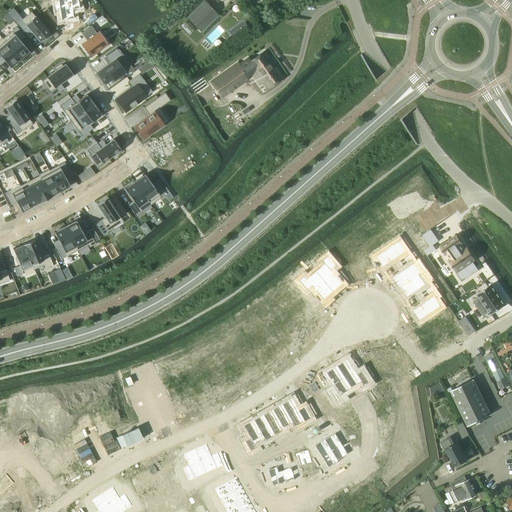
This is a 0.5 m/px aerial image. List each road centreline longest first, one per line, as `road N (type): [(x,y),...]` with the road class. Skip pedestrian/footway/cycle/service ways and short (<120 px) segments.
road 1 (secondary): [(0,355),(118,320),(193,279),(397,100)]
road 2 (residential): [(0,239),(59,212),(136,158),(64,43),(0,95)]
road 3 (residential): [(369,453),(329,483),(285,503),(260,503),(215,422)]
road 4 (unclassified): [(511,221),(435,152),(383,72)]
road 5 (residential): [(59,501),(215,422)]
road 6 (residential): [(215,422),(329,340)]
road 7 (residential): [(329,340),(383,328),(392,316),(376,290),(357,290),(346,307)]
road 8 (unknown): [(94,187),(19,79)]
